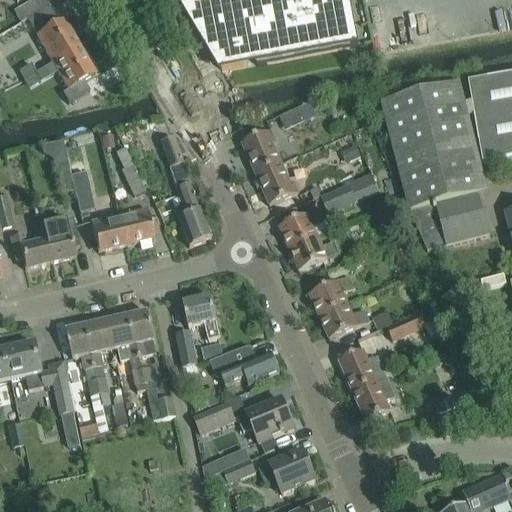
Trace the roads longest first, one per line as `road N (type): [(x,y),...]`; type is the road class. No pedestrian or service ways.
road 1 (residential): [(249,249),(110,0)]
road 2 (residential): [(0,316),(157,281),(249,249)]
road 3 (residential): [(353,480),(249,249)]
road 4 (residential): [(353,480),(478,449),(511,451)]
